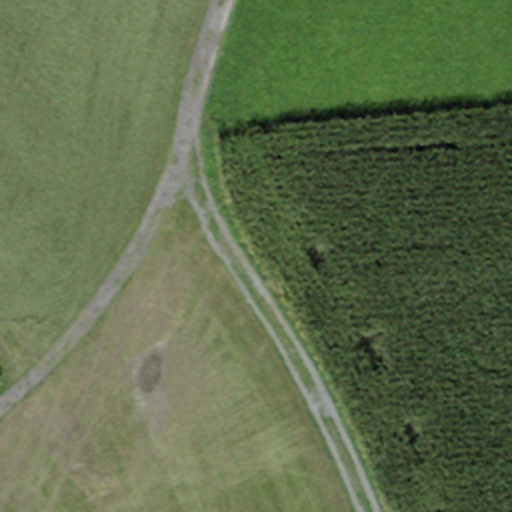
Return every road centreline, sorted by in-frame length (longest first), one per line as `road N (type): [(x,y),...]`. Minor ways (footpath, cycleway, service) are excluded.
road 1 (track): [(244,0),(197,175),(114,313),(0,421)]
road 2 (track): [(197,175),(239,271),(319,386),(373,511)]
